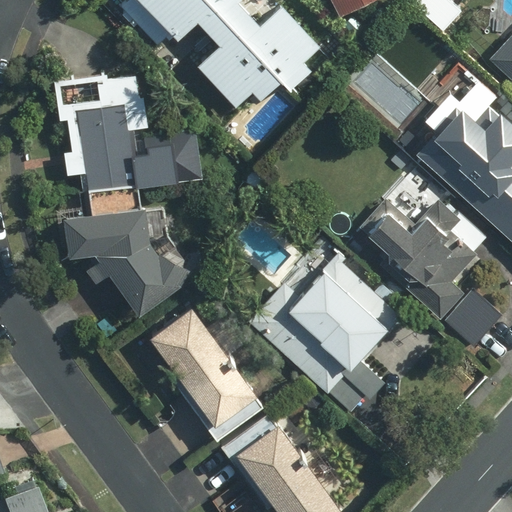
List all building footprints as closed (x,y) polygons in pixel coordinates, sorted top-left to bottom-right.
[(320,58),(312,49),(329,34),(298,0),(285,0),(269,14),(256,0),(126,0),(162,40),(181,23),(186,29),(207,11),(228,35),(207,53),(244,95),(264,77),(272,86),(289,70),(296,78),(320,58)] [(466,9),(456,0),(414,0),(445,30),(466,9)] [(511,35),(494,55),(511,70),(511,35)] [(199,123),(137,131),(135,120),(147,119),(142,67),(127,68),(125,68),(123,68),(116,70),(115,65),(62,71),(66,110),(74,109),(89,205),(72,207),(78,248),(104,245),(106,250),(94,260),(104,276),(120,265),(150,303),(188,276),(200,256),(160,236),(154,195),(147,196),(144,179),(205,171),(199,123)] [(511,103),(498,91),(480,110),(461,94),(433,125),(439,130),(422,149),(511,229),(511,103)] [(445,193),(420,222),(397,202),(388,212),(380,206),(354,235),(442,310),(467,281),(456,272),(491,232),(445,193)] [(404,307),(397,301),(402,295),(347,246),(306,291),(289,276),(254,316),(334,386),(404,307)] [(273,395),(200,293),(150,329),(223,430),(273,395)] [(287,414),(286,416),(276,403),(228,438),(271,497),(280,491),(294,511),(336,511),(351,501),(287,414)] [(0,443),(0,474),(11,470),(0,443)] [(18,511),(55,511),(43,480),(11,493),(18,511)]
